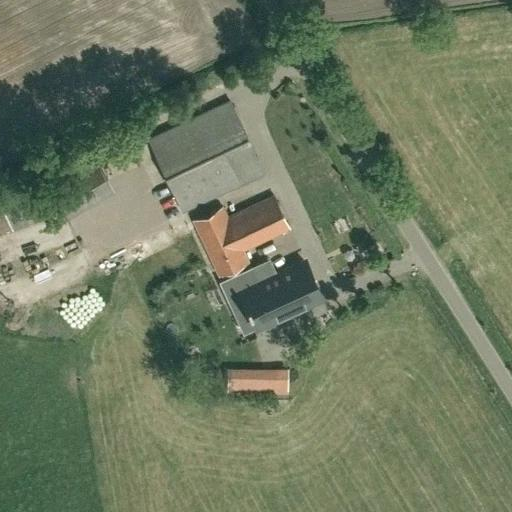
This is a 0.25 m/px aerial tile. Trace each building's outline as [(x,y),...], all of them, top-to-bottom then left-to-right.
[(262,174),(228,101),(148,138),(182,211),(262,174)] [(111,177),(62,201),(73,222),(85,216),(82,211),(119,193),(111,177)] [(242,250),(288,228),(273,195),(226,217),(221,207),(192,221),(218,275),(247,261),(242,250)] [(252,266),(219,281),(229,304),(244,297),(258,327),(321,297),(311,275),(308,270),(304,261),(277,274),(259,282),(252,266)] [(288,395),(288,367),(227,366),(226,393),(288,395)]
